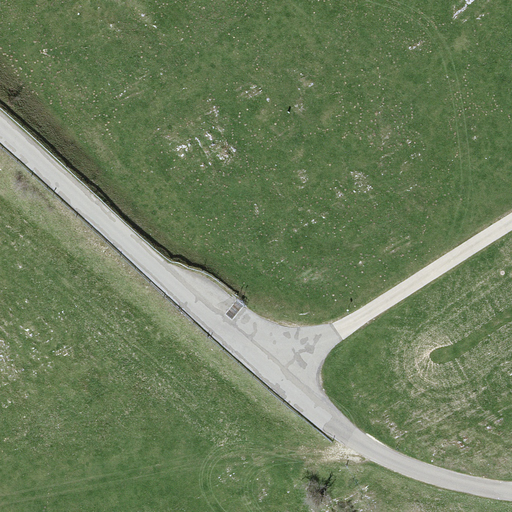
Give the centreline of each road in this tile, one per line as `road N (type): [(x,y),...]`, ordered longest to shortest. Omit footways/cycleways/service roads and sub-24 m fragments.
road 1 (unclassified): [(0,126),(354,440),(439,477),(511,490)]
road 2 (track): [(275,368),(511,226)]
